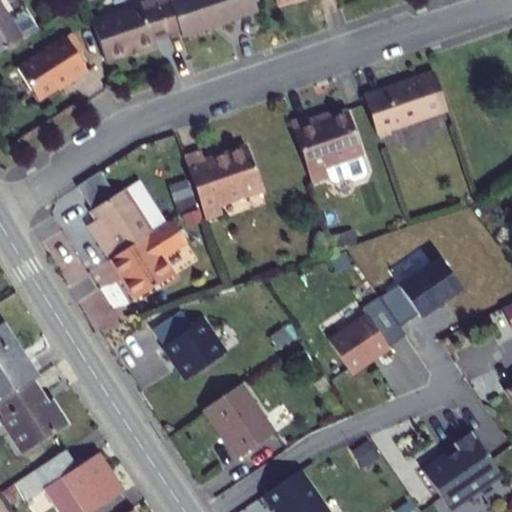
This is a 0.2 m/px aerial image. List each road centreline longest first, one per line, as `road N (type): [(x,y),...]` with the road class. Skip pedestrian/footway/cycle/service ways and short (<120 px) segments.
road 1 (residential): [(0,215),(138,125),(511,0)]
road 2 (tertiary): [(184,511),(0,223)]
